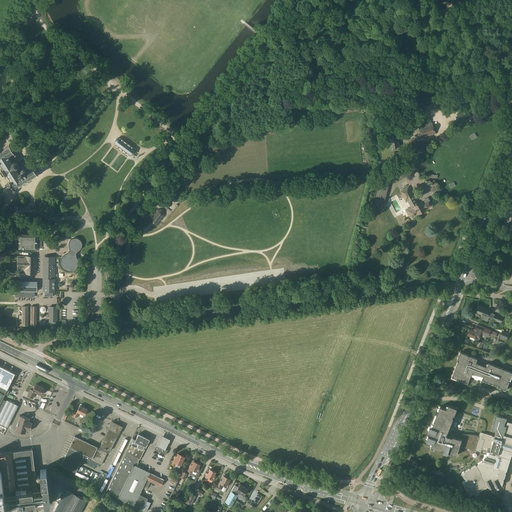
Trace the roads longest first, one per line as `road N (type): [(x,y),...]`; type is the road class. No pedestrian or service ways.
road 1 (secondary): [(33,362),(277,476)]
road 2 (track): [(115,234),(265,39)]
road 3 (track): [(184,142),(38,18),(37,0)]
road 4 (secondary): [(462,274),(511,145)]
road 5 (secondary): [(415,392),(462,274)]
